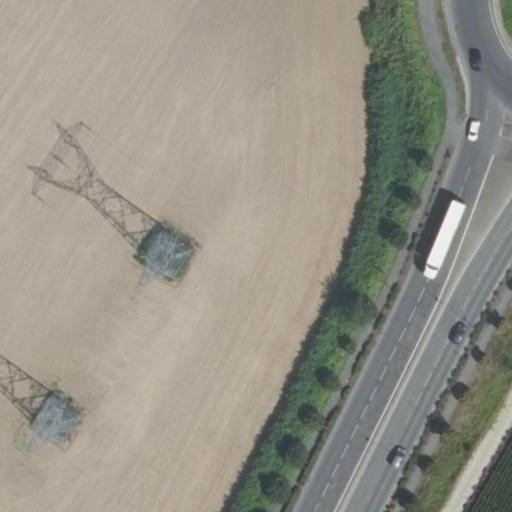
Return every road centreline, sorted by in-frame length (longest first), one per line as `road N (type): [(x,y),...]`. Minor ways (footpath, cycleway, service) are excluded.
road 1 (secondary): [(487,61),(483,131),(450,222),(314,511)]
road 2 (secondary): [(363,511),(511,228)]
